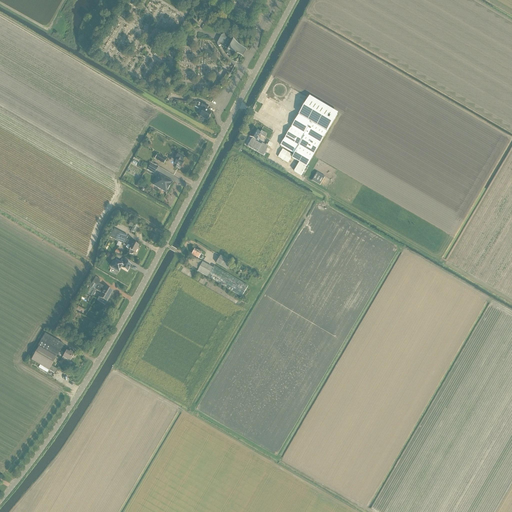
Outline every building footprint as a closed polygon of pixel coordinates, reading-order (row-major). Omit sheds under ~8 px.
[(225,38),(225,35),(224,34),(221,35),(217,44),(218,47),(221,46),(225,48),(228,49),(227,50),(229,51),(227,55),(231,57),(233,52),(235,53),(242,56),(245,49),(239,45),(237,44),(240,39),(236,37),(234,41),(233,40),(232,41),(229,40),(225,38)] [(226,83),(231,73),(227,72),(223,81),(226,83)] [(307,167),(327,132),(338,113),(310,96),(299,115),(281,146),(295,154),(292,158),(307,167)] [(206,111),(208,106),(203,103),(200,107),(203,109),(199,116),(207,120),(211,113),(206,111)] [(254,129),(250,137),(256,141),(259,137),(260,138),(261,136),(265,138),(267,134),(261,131),(260,133),(254,129)] [(262,143),(261,145),(252,140),(248,146),(267,158),(272,149),(268,147),(262,143)] [(293,155),(283,149),(278,157),(288,163),(293,155)] [(184,163),(182,162),(185,157),(178,153),(175,158),(173,157),(170,161),(175,163),(174,164),(177,165),(176,167),(180,169),(184,163)] [(164,164),(167,159),(158,154),(155,159),(164,164)] [(157,168),(150,164),(147,170),(154,174),(157,168)] [(317,172),(312,181),(320,185),(325,177),(317,172)] [(159,174),(153,185),(166,193),(172,182),(159,174)] [(135,253),(139,246),(127,239),(128,236),(114,229),(110,237),(127,246),(126,248),(130,250),(129,252),(130,254),(131,255),(133,254),(134,253),(135,253)] [(202,252),(195,249),(192,255),(199,259),(199,258),(201,260),(203,256),(201,254),(202,252)] [(213,268),(202,262),(191,256),(187,263),(198,270),(197,272),(207,277),(213,268)] [(231,262),(220,256),(216,263),(227,270),(231,262)] [(116,261),(112,268),(119,272),(121,268),(127,272),(131,265),(125,261),(122,260),(120,263),(116,261)] [(248,286),(214,266),(208,277),(241,297),(248,286)] [(93,283),(86,293),(92,296),(96,290),(101,293),(99,297),(107,302),(113,292),(104,287),(99,283),(101,281),(95,278),(93,283)] [(39,368),(47,373),(60,351),(65,354),(63,357),(66,359),(65,359),(70,362),(70,361),(74,355),(72,354),(73,353),(70,351),(70,353),(67,351),(64,350),(65,348),(62,347),(64,344),(45,334),(38,346),(39,347),(31,360),(40,365),(39,368)]
